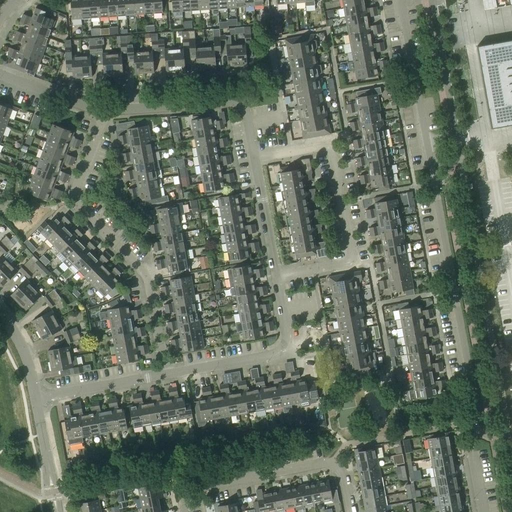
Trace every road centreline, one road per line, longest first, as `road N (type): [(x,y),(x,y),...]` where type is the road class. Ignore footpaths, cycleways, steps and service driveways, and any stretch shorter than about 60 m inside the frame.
road 1 (residential): [(400,0),(477,418),(470,451),(481,511)]
road 2 (residential): [(167,374),(144,270),(76,199),(104,111)]
road 3 (residential): [(276,275),(347,259),(330,145),(254,157)]
road 4 (residential): [(183,511),(184,493),(197,487),(330,462),(344,479),(351,511)]
road 5 (residential): [(167,374),(284,347),(276,275)]
road 6 (residential): [(254,157),(241,106),(228,100),(104,111)]
road 7 (residential): [(36,398),(167,374)]
road 8 (residential): [(276,275),(254,157)]
